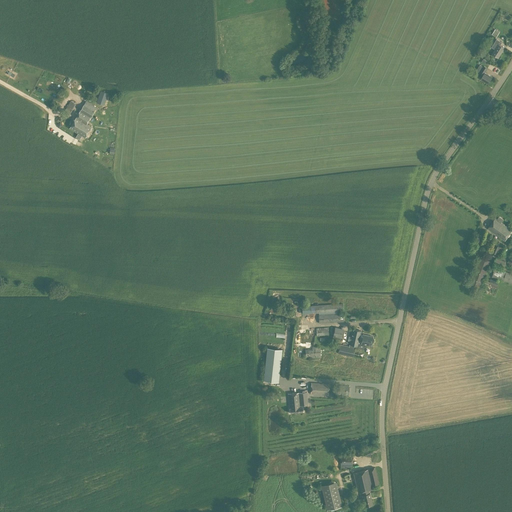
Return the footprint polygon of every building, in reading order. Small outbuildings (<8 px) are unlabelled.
[(505,48),(500,45),(502,42),(496,39),(491,47),(495,49),(492,54),(498,58),(505,48)] [(492,77),(485,73),(488,68),(483,65),(483,66),(482,66),(480,70),(481,70),(477,75),(481,78),(481,79),(488,84),(492,77)] [(104,105),(108,94),(100,91),(96,103),(104,105)] [(70,101),(63,114),(68,117),(70,114),(71,112),(76,104),(70,101)] [(86,101),(84,105),(94,111),(96,107),(86,101)] [(70,128),(85,137),(91,127),(86,124),(94,111),(84,105),(70,128)] [(499,216),(497,219),(495,218),(488,229),(505,241),(511,230),(501,222),(503,219),(499,216)] [(494,244),(492,252),(494,253),(493,256),(496,257),(497,254),(500,256),(504,248),(494,244)] [(480,257),(469,284),(480,288),(491,261),(480,257)] [(495,264),(503,267),(505,261),(497,258),(495,264)] [(511,273),(495,268),(493,272),(490,271),(489,274),(492,276),(492,277),(511,283),(511,273)] [(343,304),(310,305),(306,306),(307,314),(343,311),(343,304)] [(318,314),(319,323),(344,322),(343,313),(318,314)] [(344,329),(335,327),(332,339),(341,341),(344,329)] [(349,344),(349,346),(339,344),(338,353),(353,356),(355,345),(358,346),(359,343),(361,344),(371,346),(373,336),(362,334),(360,334),(361,331),(352,329),(349,344)] [(306,358),(321,357),(320,346),(305,348),(306,358)] [(267,348),(264,380),(279,382),(282,349),(267,348)] [(311,383),(310,394),(328,395),(329,384),(311,383)] [(334,385),(333,395),(349,396),(349,386),(334,385)] [(309,407),(308,404),(307,391),(288,393),(289,408),(290,413),(303,412),(302,408),(309,407)] [(353,455),(340,455),(340,468),(353,468),(353,455)] [(373,489),(372,486),(379,484),(375,467),(353,472),(358,493),(373,489)] [(321,485),(327,510),(342,506),(336,482),(321,485)] [(373,504),(370,493),(362,495),(365,506),(373,504)] [(346,497),(348,504),(358,502),(358,500),(360,500),(359,495),(346,497)]
